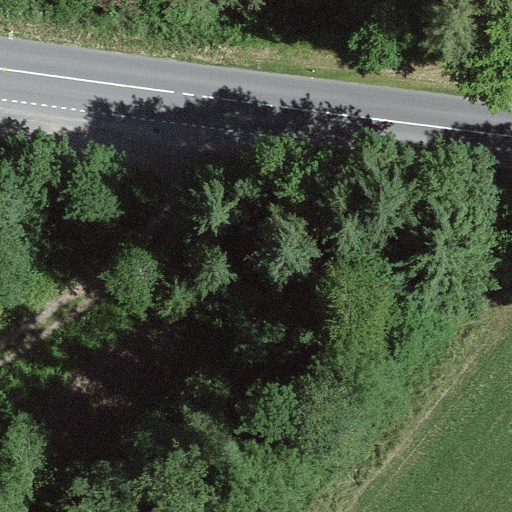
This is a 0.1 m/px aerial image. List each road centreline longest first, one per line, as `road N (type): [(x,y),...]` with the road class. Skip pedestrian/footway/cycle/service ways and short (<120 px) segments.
road 1 (secondary): [(0,69),(511,136)]
road 2 (track): [(215,98),(0,291)]
